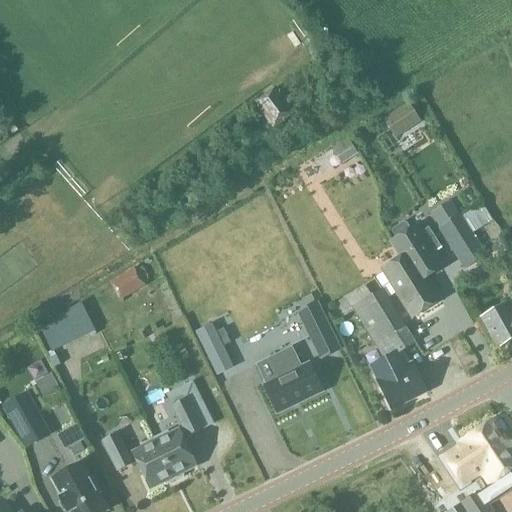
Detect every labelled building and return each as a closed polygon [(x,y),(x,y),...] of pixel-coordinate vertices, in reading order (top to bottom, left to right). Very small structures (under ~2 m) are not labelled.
[(295,116),(276,88),(254,103),(273,131),(295,116)] [(383,122),(392,136),(417,120),(408,106),(383,122)] [(340,167),(356,159),(349,146),(334,154),(340,167)] [(492,233),(488,227),(505,217),(492,197),(462,215),(479,241),(492,233)] [(440,231),(465,271),(487,257),(462,217),(440,231)] [(412,323),(440,306),(426,284),(443,274),(430,253),(438,248),(429,233),(421,238),(416,232),(410,235),(406,229),(403,228),(394,234),(393,238),(397,244),(391,248),(401,263),(382,275),(412,323)] [(146,272),(160,266),(155,254),(141,260),(146,272)] [(110,283),(122,302),(146,287),(135,268),(110,283)] [(369,302),(361,289),(339,303),(347,315),(353,311),(369,302)] [(353,311),(383,361),(402,350),(414,343),(384,293),(369,302),(353,311)] [(484,337),(489,334),(498,349),(511,341),(511,301),(503,307),(476,322),(484,337)] [(316,305),(294,316),(301,330),(323,319),(316,305)] [(328,322),(310,331),(324,360),(342,351),(328,322)] [(275,374),(279,381),(265,387),(278,413),(322,392),(309,366),(297,372),(293,364),(294,363),(285,343),(287,341),(284,334),(280,335),(279,333),(259,342),(274,374),(275,374)] [(411,365),(402,350),(383,361),(369,368),(377,382),(392,411),(428,393),(413,364),(411,365)] [(60,366),(53,353),(47,356),(54,369),(60,366)] [(27,397),(4,409),(26,449),(40,441),(31,423),(39,419),(27,397)] [(172,408),(187,439),(203,431),(188,400),(172,408)] [(459,449),(445,458),(464,486),(482,474),(490,486),(511,471),(511,446),(509,442),(511,439),(511,437),(502,421),(498,424),(495,420),(462,442),(466,449),(462,452),(459,449)] [(74,423),(59,431),(66,445),(82,437),(74,423)] [(155,438),(176,481),(185,477),(184,473),(197,466),(180,430),(171,435),(169,431),(155,438)] [(103,442),(118,473),(134,465),(119,434),(103,442)] [(216,434),(214,450),(227,451),(228,435),(216,434)] [(176,481),(155,438),(141,445),(143,449),(133,453),(151,489),(164,482),(167,486),(176,481)] [(79,443),(68,448),(73,456),(83,450),(79,443)] [(81,465),(53,480),(62,498),(59,499),(66,511),(106,511),(96,493),(99,492),(93,479),(90,481),(81,465)] [(480,492),(462,504),(463,506),(453,511),(493,511),(488,504),(481,494),(480,492)] [(11,511),(5,503),(0,506),(0,511),(11,511)]
